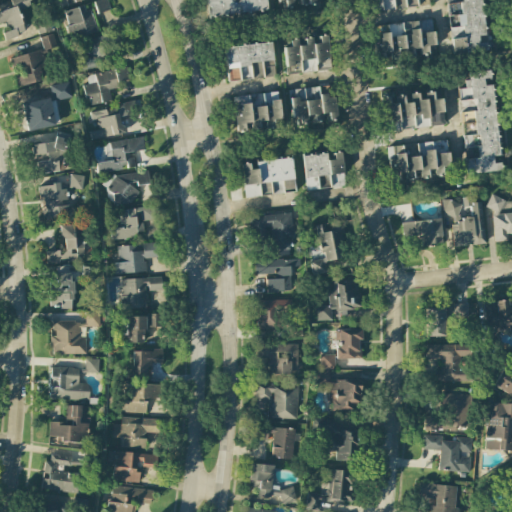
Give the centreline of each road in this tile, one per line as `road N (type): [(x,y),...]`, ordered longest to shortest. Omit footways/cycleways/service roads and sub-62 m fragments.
road 1 (secondary): [(214,511),(225,378),(220,242),(174,0)]
road 2 (residential): [(0,159),(14,237),(19,359),(4,511)]
road 3 (residential): [(348,0),(373,197),(398,281)]
road 4 (residential): [(386,511),(398,281)]
